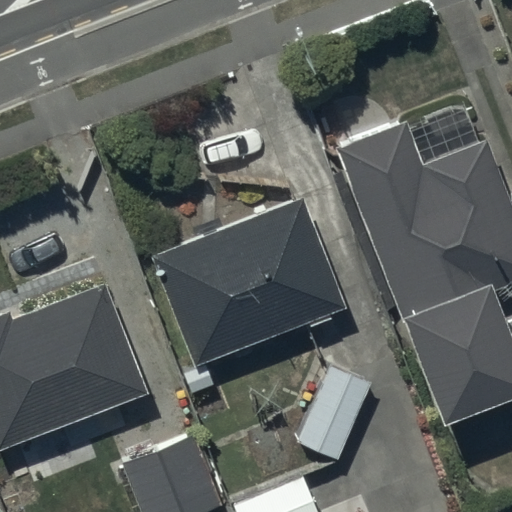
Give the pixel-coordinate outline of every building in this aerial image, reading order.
[(398,115),(328,141),(433,421),(511,391),(511,362),(483,284),(511,273),(511,224),(480,138),(472,140),(459,106),(402,127),(398,115)] [(191,228),(193,235),(147,253),(190,363),(176,368),(186,393),(209,384),(200,359),(300,321),(301,325),(324,317),(322,313),(335,308),(293,197),(220,225),(217,217),(191,228)] [(0,443),(139,391),(98,282),(7,317),(4,309),(0,310),(0,443)] [(293,439),(332,457),(367,378),(328,360),(293,439)] [(190,511),(215,503),(189,433),(117,459),(136,511),(190,511)] [(310,511),(296,476),(229,503),(232,511),(310,511)]
